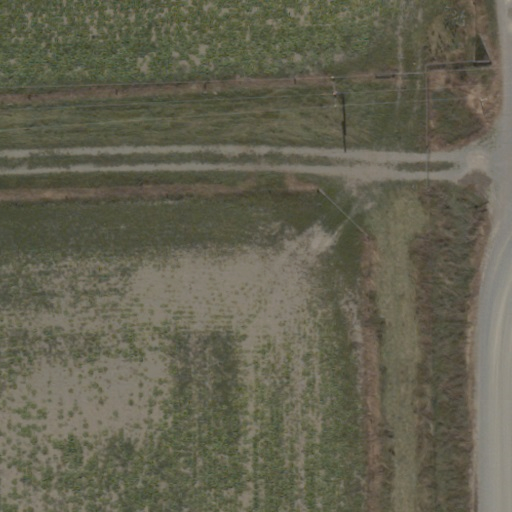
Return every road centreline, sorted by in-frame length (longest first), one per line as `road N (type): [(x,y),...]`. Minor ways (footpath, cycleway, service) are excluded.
road 1 (track): [(0,159),(328,160),(423,172),(511,166)]
road 2 (unclassified): [(511,271),(494,337),(495,511)]
